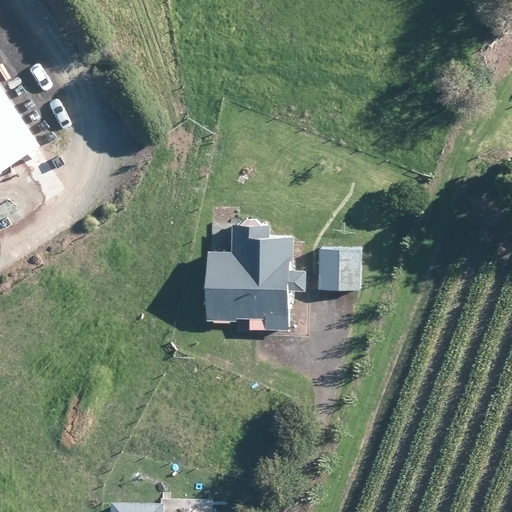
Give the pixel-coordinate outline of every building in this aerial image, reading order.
[(0,193),(54,158),(0,76),(0,193)] [(390,177),(362,169),(356,188),(384,196),(390,177)] [(268,227),(238,226),(238,251),(212,251),(211,320),(252,321),(252,330),(289,331),(290,292),(304,292),(304,271),(292,271),(292,240),(268,239),(268,227)] [(363,249),(323,248),(322,290),(362,291),(363,249)] [(163,511),(164,503),(115,502),(115,511),(163,511)]
